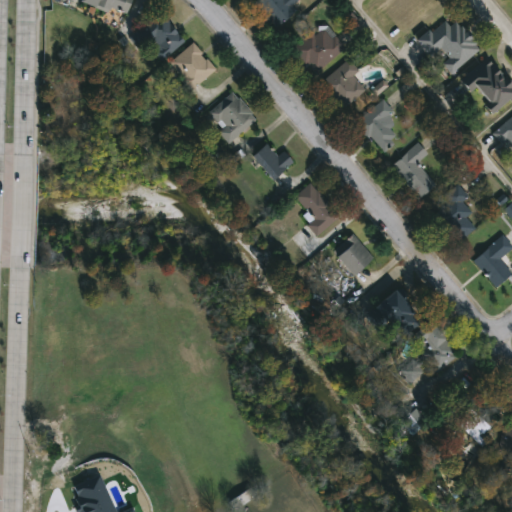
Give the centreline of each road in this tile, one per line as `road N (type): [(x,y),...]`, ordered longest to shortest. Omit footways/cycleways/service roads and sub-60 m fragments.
road 1 (residential): [(199,0),(480,325),(491,332),(511,326)]
road 2 (secondary): [(10,511),(19,279)]
road 3 (secondary): [(24,144),(25,0)]
road 4 (secondary): [(19,279),(24,144)]
